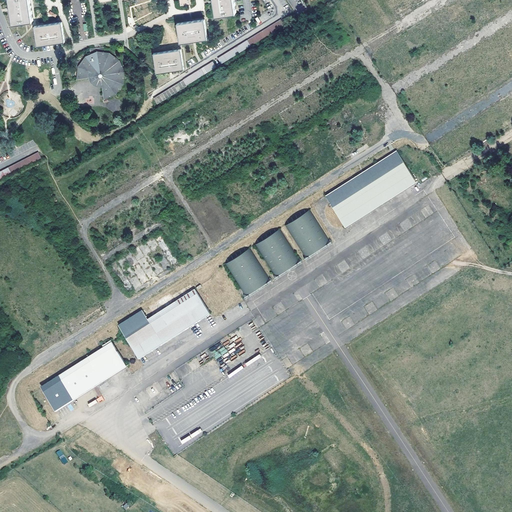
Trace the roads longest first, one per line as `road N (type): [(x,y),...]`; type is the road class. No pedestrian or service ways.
road 1 (track): [(405,134),(359,51),(86,220),(84,238),(125,307)]
road 2 (residential): [(274,0),(277,16),(149,96)]
road 3 (track): [(384,94),(511,14)]
